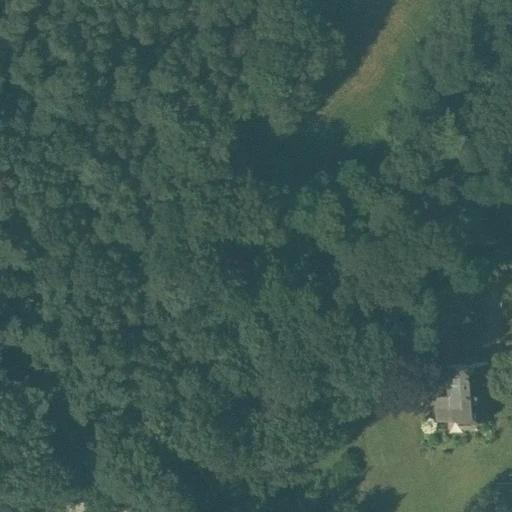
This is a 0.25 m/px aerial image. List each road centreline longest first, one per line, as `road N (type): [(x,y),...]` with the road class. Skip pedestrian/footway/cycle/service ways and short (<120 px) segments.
road 1 (track): [(114,501),(100,491),(0,318)]
road 2 (track): [(511,106),(490,134),(495,273)]
